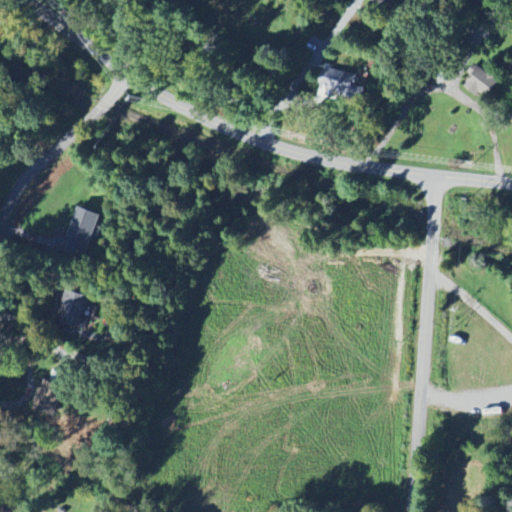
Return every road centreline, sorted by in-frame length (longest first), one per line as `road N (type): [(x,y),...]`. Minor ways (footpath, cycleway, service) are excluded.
road 1 (tertiary): [(511,182),(350,165),(212,122),(171,103),(31,0)]
road 2 (residential): [(414,511),(440,175)]
road 3 (residential): [(132,76),(38,164),(0,238)]
